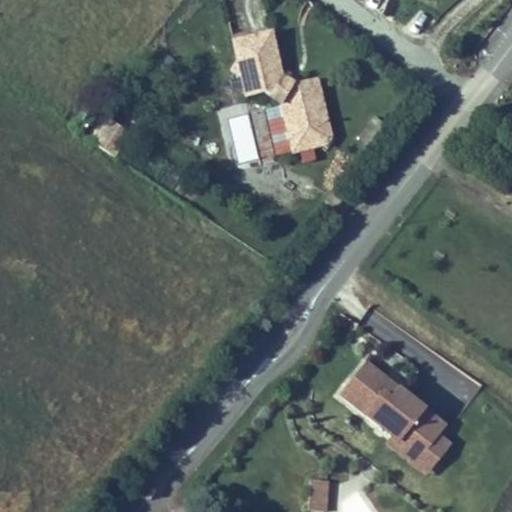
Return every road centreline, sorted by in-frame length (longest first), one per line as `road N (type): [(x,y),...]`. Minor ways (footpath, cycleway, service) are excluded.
road 1 (tertiary): [(465,104),(136,511)]
road 2 (residential): [(465,104),(335,0)]
